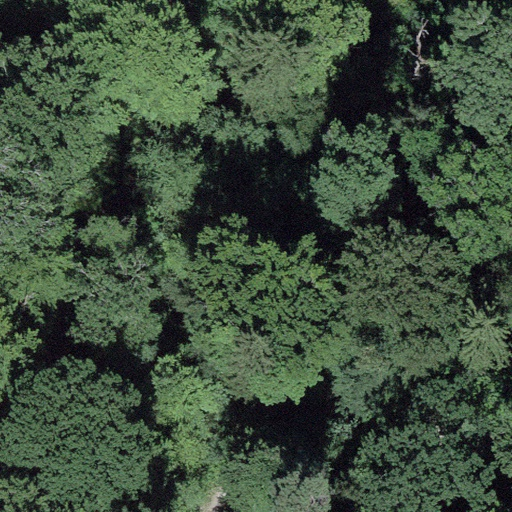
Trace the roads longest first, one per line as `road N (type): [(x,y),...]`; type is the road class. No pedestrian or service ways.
road 1 (track): [(397,0),(285,46),(0,244)]
road 2 (track): [(231,511),(272,450),(320,327),(442,243),(511,241)]
